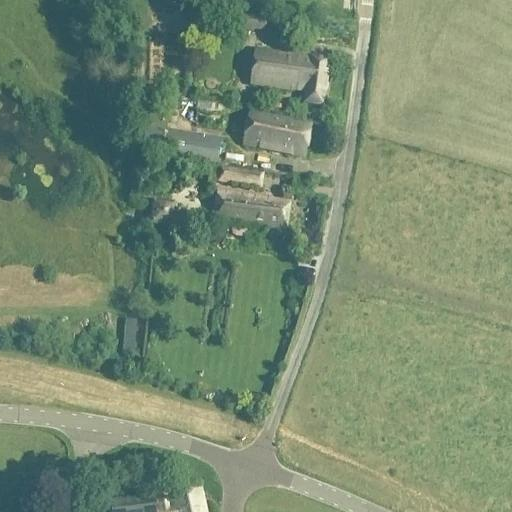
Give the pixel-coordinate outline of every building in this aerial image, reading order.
[(159,0),(160,17),(184,15),(183,0),(159,0)] [(268,18),(241,13),(237,31),(252,34),(253,32),(266,34),(268,18)] [(305,118),(306,104),(321,107),(328,61),(254,51),(250,85),(305,92),(304,102),(300,101),(297,117),(305,118)] [(297,117),(296,123),(249,113),(243,145),(304,158),(310,126),(304,124),(305,118),(297,117)] [(163,132),(144,131),(142,154),(161,155),(163,132)] [(189,138),(186,161),(221,166),(225,143),(189,138)] [(145,170),(149,169),(153,168),(155,168),(154,165),(153,160),(152,158),(151,158),(144,160),(143,160),(143,162),(144,167),(145,170)] [(236,170),(217,169),(211,167),(209,181),(217,182),(217,184),(248,188),(250,172),(236,170)] [(217,192),(214,218),(267,225),(266,230),(284,232),(284,233),(285,233),(289,202),(217,192)] [(174,205),(153,204),(151,224),(172,226),(174,205)] [(204,511),(200,492),(170,498),(170,494),(157,497),(160,511),(154,511),(152,497),(110,502),(111,511),(204,511)]
